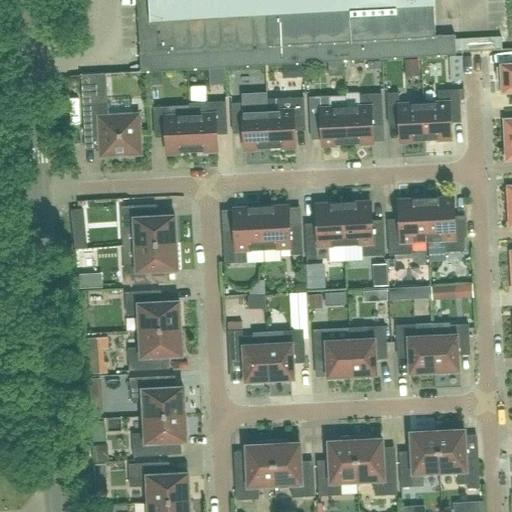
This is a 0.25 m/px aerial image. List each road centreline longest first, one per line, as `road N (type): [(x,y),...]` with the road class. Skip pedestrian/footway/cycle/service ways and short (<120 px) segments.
road 1 (unclassified): [(57,511),(36,190)]
road 2 (residential): [(209,184),(478,173)]
road 3 (residential): [(218,415),(485,405)]
road 4 (residential): [(485,405),(478,173)]
road 5 (residential): [(218,415),(209,184)]
road 6 (unclassified): [(36,190),(24,0)]
road 7 (residential): [(36,190),(209,184)]
